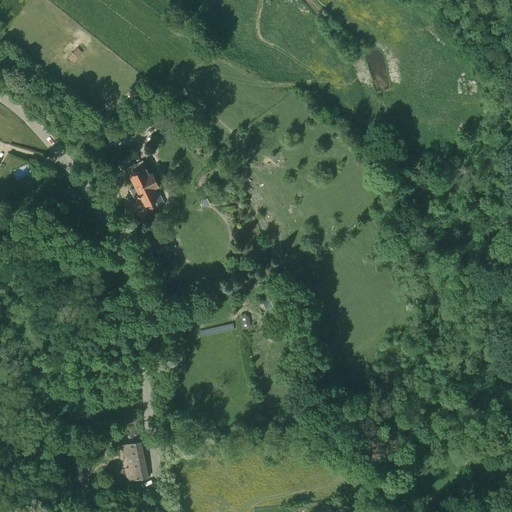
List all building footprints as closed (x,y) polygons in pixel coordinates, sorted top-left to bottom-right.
[(78,48),(69,58),(73,63),(82,53),(78,48)] [(150,177),(146,167),(130,175),(138,194),(139,198),(137,199),(141,208),(143,207),(145,212),(157,206),(152,193),(156,191),(154,187),(158,185),(153,176),(150,177)] [(276,292),(261,298),(273,329),(289,323),(276,292)] [(108,438),(120,433),(118,425),(105,430),(108,438)] [(148,477),(141,441),(120,445),(122,458),(126,457),(129,467),(125,468),(128,481),(148,477)]
